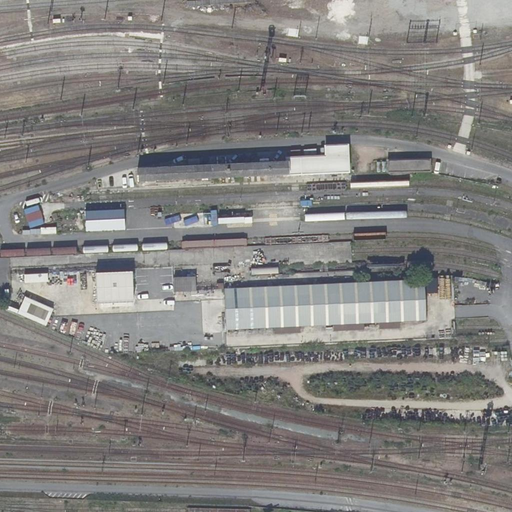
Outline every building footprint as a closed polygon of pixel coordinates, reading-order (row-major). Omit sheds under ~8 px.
[(287,163),(138,169),(138,182),(347,173),(346,147),(324,148),(324,158),(286,160),(287,163)] [(429,172),(428,160),(387,161),(387,163),(376,164),(376,171),(387,171),(387,173),(429,172)] [(41,206),(26,209),(30,227),(44,225),(41,206)] [(176,293),(198,293),(197,278),(175,279),(174,268),(137,270),(138,300),(176,298),(176,293)] [(97,305),(136,304),(135,273),(96,274),(97,305)] [(49,274),(23,275),(24,284),(50,283),(49,274)] [(426,322),(424,281),(225,291),(227,332),(426,322)] [(212,292),(198,293),(198,304),(216,303),(215,298),(213,298),(212,292)] [(18,314),(46,326),(54,309),(25,297),(18,314)]
